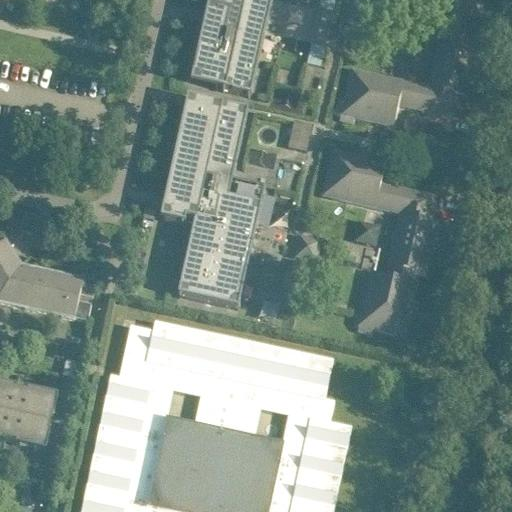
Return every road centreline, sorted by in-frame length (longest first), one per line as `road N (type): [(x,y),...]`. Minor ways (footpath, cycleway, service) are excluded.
road 1 (residential): [(455,511),(511,261)]
road 2 (residential): [(97,207),(118,193),(162,0)]
